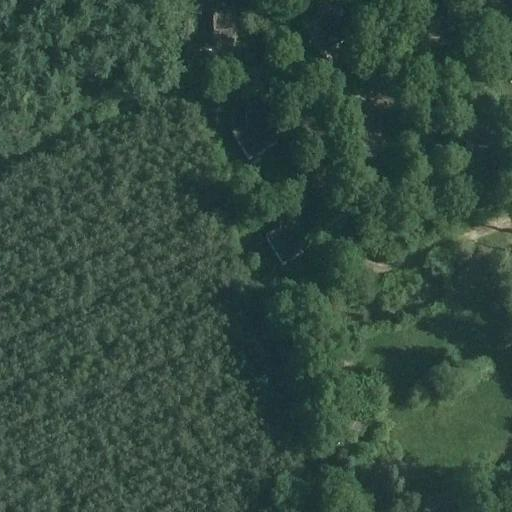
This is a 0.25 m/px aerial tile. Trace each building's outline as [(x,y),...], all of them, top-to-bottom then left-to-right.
[(235,40),(234,10),(212,10),(213,40),(216,48),(233,48),(235,40)] [(342,35),(341,10),(319,11),(319,22),(306,30),(323,58),(349,41),(345,35),(342,35)] [(449,47),(448,22),(426,22),(427,48),(449,47)] [(269,140),(268,115),(246,116),(246,127),(230,137),(247,163),(273,146),(269,140)] [(381,145),(380,119),(357,120),(358,131),(345,140),(361,166),(388,150),(384,144),(381,145)] [(488,150),(487,125),(464,125),(466,151),(488,150)] [(302,245),(302,220),(279,220),(280,233),(266,242),(281,267),(306,252),(302,245)] [(429,292),(399,307),(405,319),(435,304),(429,292)] [(335,334),(369,326),(365,310),(331,319),(335,334)] [(353,380),(314,396),(319,407),(358,391),(353,380)]
